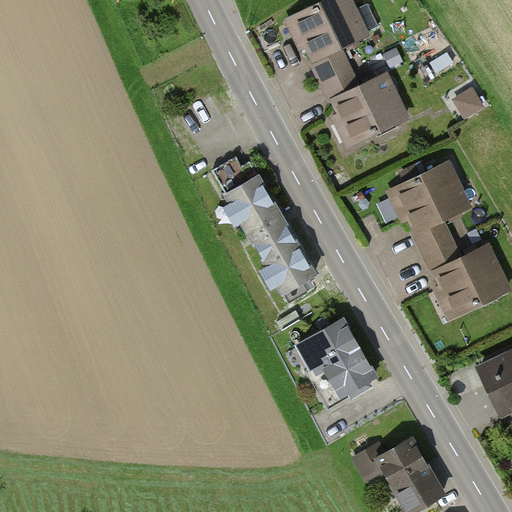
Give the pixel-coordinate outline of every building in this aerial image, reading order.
[(357,0),(339,0),(295,20),(355,153),(416,127),(393,76),(364,88),(348,50),(375,38),(357,0)] [(477,91),(460,96),(466,114),(483,109),(477,91)] [(457,166),(397,192),(457,326),(511,301),(511,286),(495,248),(466,261),(449,223),(477,211),(457,166)] [(328,278),(264,177),(229,199),(234,207),(229,210),(241,228),(246,225),(273,269),(269,272),(281,292),(286,289),(293,300),(328,278)] [(380,374),(351,323),(302,351),(318,380),(331,372),(344,394),(380,374)] [(511,414),(511,357),(483,370),(504,418),(511,414)] [(432,511),(454,500),(421,440),(383,460),(377,450),(357,461),(371,486),(389,476),(408,511),(432,511)]
